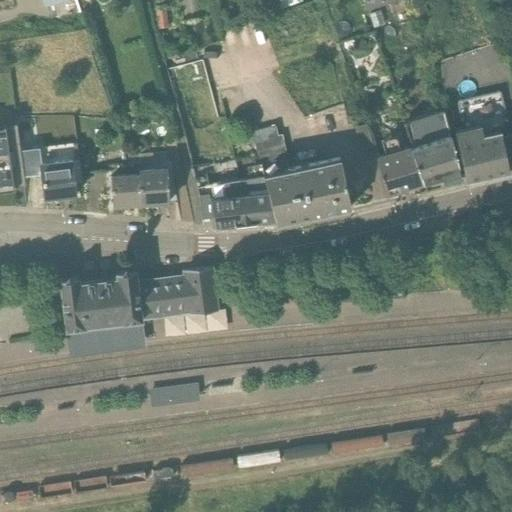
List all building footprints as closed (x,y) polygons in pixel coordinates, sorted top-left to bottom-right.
[(298,4),(296,0),(268,0),(263,2),(268,15),(298,4)] [(363,0),(367,11),(398,1),(400,0),(363,0)] [(404,0),(403,0),(375,10),(389,51),(419,40),(404,0)] [(155,8),(158,29),(168,27),(165,7),(155,8)] [(192,50),(208,45),(201,20),(185,25),(192,50)] [(462,129),(455,130),(464,173),(466,180),(508,171),(508,169),(509,169),(511,168),(511,133),(510,134),(501,136),(500,131),(509,130),(500,91),(456,100),(462,129)] [(443,180),(461,174),(444,109),(404,121),(412,146),(424,183),(442,178),(443,180)] [(0,191),(13,190),(13,187),(25,185),(17,123),(3,125),(3,127),(0,127),(0,191)] [(278,137),(275,126),(251,132),(259,159),(286,151),(282,136),(278,137)] [(412,146),(399,150),(397,144),(384,147),(386,154),(376,157),(387,195),(424,183),(412,146)] [(290,169),(286,151),(259,159),(264,176),(290,169)] [(312,216),(351,207),(340,158),(301,167),(312,216)] [(45,198),(75,194),(71,160),(40,164),(45,198)] [(165,161),(138,164),(139,170),(139,174),(141,204),(169,202),(169,201),(176,201),(176,185),(171,185),(171,161),(165,161)] [(125,165),(111,166),(112,176),(113,206),(141,204),(139,174),(139,170),(138,164),(125,165)] [(312,216),(301,167),(290,169),(264,176),(268,192),(276,219),(277,223),(307,217),(312,216)] [(241,195),(239,180),(204,185),(202,175),(194,176),(197,187),(202,221),(213,219),(214,227),(245,223),(241,195)] [(245,223),(276,219),(268,192),(264,176),(239,180),(241,195),(245,223)] [(184,275),(137,281),(142,318),(217,309),(212,267),(184,271),(184,275)] [(137,281),(136,270),(117,273),(117,278),(79,283),(78,278),(60,280),(66,328),(142,318),(137,281)] [(144,343),(142,318),(66,328),(69,354),(144,343)] [(153,386),(155,404),(203,396),(200,378),(153,386)]
